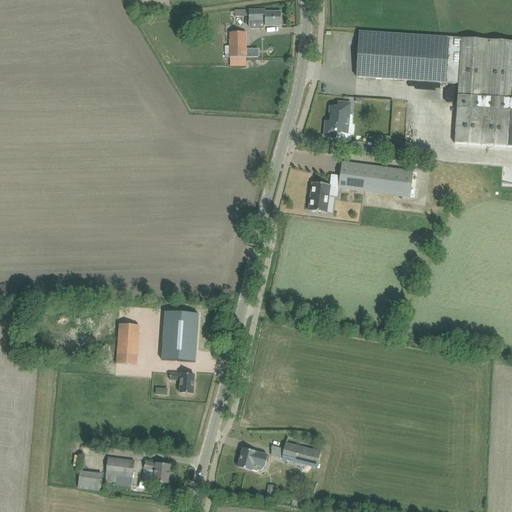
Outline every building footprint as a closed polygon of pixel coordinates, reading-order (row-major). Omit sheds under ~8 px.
[(249,10),(249,22),(249,27),(251,29),(263,29),(265,27),(281,27),(281,13),(265,13),(265,10),(249,10)] [(359,32),(356,78),(366,78),(445,83),(458,84),(456,107),(454,143),(508,147),(511,147),(511,41),(461,38),(461,39),(454,39),(455,38),(448,38),(369,33),(366,33),(366,31),(363,31),(363,32),(359,32)] [(246,33),(229,33),(229,58),(230,57),(229,66),(246,66),(246,58),(246,33)] [(324,137),(334,137),(336,138),(337,133),(348,135),(351,104),(341,103),(340,108),(330,107),(329,117),(330,117),(329,122),(326,122),(324,137)] [(342,162),(338,189),(410,198),(413,172),(342,162)] [(312,184),(309,212),(321,213),(327,214),(329,197),(335,197),(336,188),(330,187),(330,186),(312,184)] [(54,322),(68,322),(67,311),(54,312),(54,322)] [(165,312),(161,361),(195,363),(199,315),(165,312)] [(119,325),(116,364),(136,366),(139,326),(119,325)] [(179,393),(183,394),(193,394),(194,375),(181,374),(181,375),(170,374),(170,380),(180,381),(179,393)] [(286,444),(282,460),(316,468),(320,453),(286,444)] [(256,453),(242,449),(238,468),(252,471),(256,472),(263,468),(264,468),(267,456),(256,453)] [(108,458),(105,481),(131,484),(134,461),(108,458)] [(153,482),(158,483),(168,484),(170,466),(156,464),(145,463),(144,469),(155,471),(153,482)] [(79,471),(77,489),(100,492),(102,474),(79,471)] [(267,498),(278,499),(280,486),(269,484),(267,498)]
